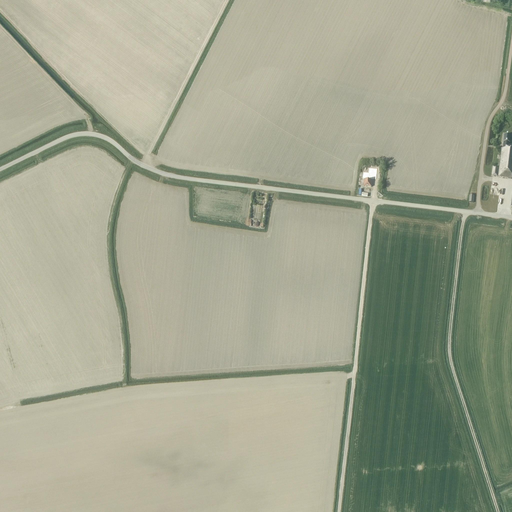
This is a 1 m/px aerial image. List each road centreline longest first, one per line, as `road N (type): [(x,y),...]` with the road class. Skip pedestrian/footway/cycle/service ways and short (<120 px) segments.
road 1 (unclassified): [(511,216),(184,178),(132,159)]
road 2 (unclassified): [(0,169),(84,133),(109,139),(132,159)]
